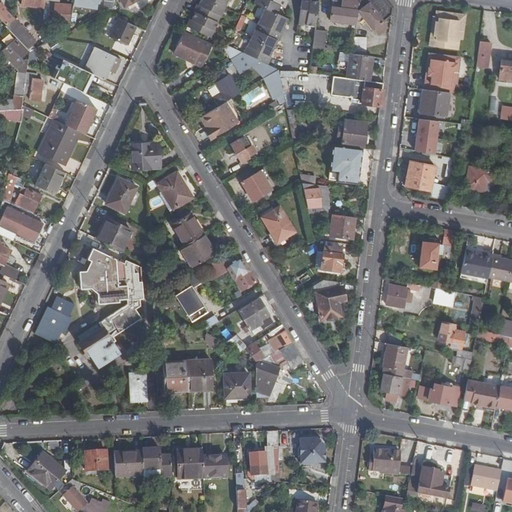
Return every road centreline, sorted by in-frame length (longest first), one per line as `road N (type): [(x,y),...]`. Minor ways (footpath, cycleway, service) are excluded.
road 1 (residential): [(351,416),(140,73)]
road 2 (residential): [(0,430),(351,416)]
road 3 (residential): [(140,73),(0,364)]
road 4 (tertiary): [(381,208),(351,416)]
road 5 (tertiary): [(403,0),(381,208)]
road 6 (residential): [(351,416),(511,448)]
road 7 (residential): [(511,233),(381,208)]
